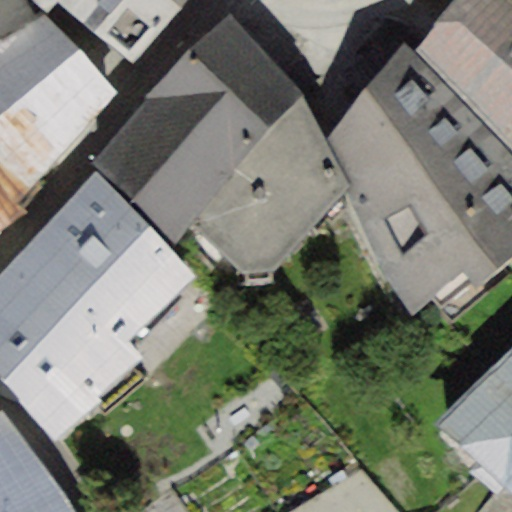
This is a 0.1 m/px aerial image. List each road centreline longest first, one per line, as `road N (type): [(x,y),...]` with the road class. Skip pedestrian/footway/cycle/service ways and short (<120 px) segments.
road 1 (residential): [(204,0),(0,247)]
road 2 (residential): [(0,410),(43,445),(83,511)]
